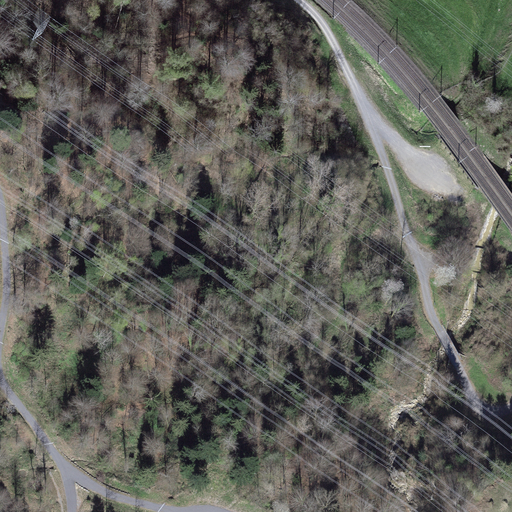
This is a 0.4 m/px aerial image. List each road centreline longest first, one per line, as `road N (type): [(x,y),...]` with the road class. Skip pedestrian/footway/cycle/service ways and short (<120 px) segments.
road 1 (track): [(511,403),(493,412),(452,360),(429,313),(378,133)]
road 2 (track): [(185,511),(78,482),(0,376)]
road 3 (track): [(0,369),(11,225),(0,197)]
road 4 (track): [(299,0),(334,40),(378,133)]
